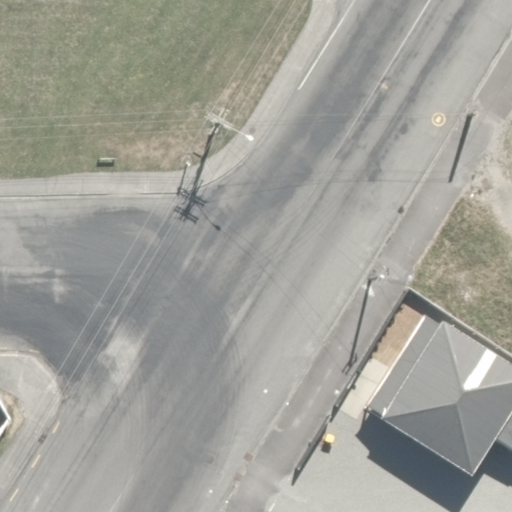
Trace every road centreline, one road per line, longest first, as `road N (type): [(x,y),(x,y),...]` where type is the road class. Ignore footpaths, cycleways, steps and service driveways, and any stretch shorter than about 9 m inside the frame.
road 1 (tertiary): [(225,324),(423,0)]
road 2 (residential): [(0,278),(147,276),(225,324)]
road 3 (tertiary): [(107,511),(225,324)]
